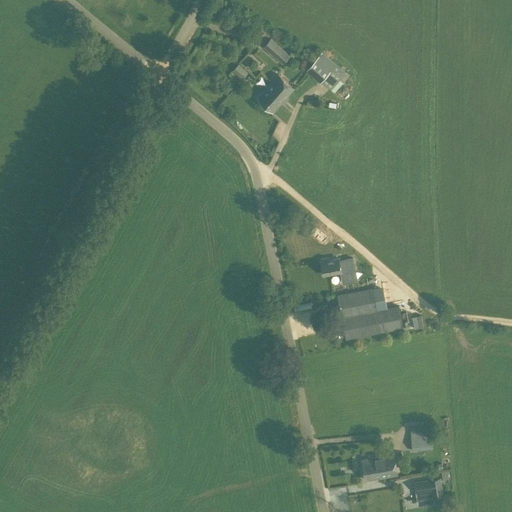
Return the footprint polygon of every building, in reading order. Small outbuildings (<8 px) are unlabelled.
[(270,38),(263,47),(283,64),(290,56),(270,38)] [(320,81),(331,90),(344,73),(320,54),(306,73),(319,83),(320,81)] [(248,72),(238,63),(233,69),(243,79),(248,72)] [(278,74),(268,86),(283,99),(294,87),(278,74)] [(134,81),(126,91),(133,96),(141,87),(134,81)] [(273,111),(283,99),(268,86),(257,98),(273,111)] [(234,91),(238,95),(242,91),(237,87),(234,91)] [(322,230),(315,239),(322,245),(329,237),(322,230)] [(340,271),(341,273),(343,282),(357,279),(352,257),(346,259),(339,260),(339,257),(320,261),(323,275),(340,271)] [(403,327),(399,304),(384,307),(383,303),(376,304),(373,287),(337,295),(345,338),(403,327)] [(430,450),(429,435),(411,436),(412,451),(430,450)] [(385,455),(384,451),(379,452),(380,456),(362,460),(365,480),(398,474),(394,454),(385,455)] [(440,479),(415,482),(417,498),(442,495),(440,479)]
